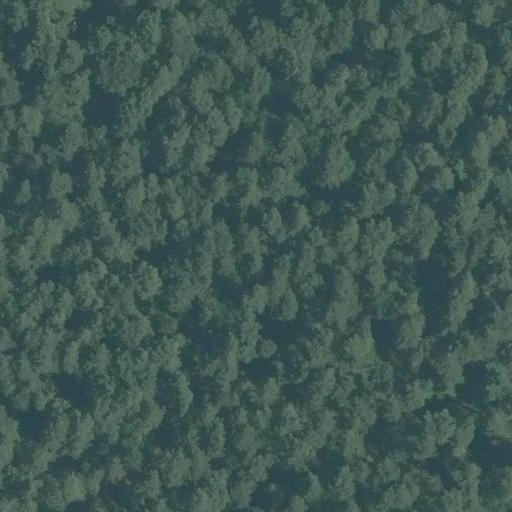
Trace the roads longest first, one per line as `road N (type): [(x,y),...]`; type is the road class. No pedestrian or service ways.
road 1 (track): [(0,82),(268,511)]
road 2 (track): [(385,511),(475,463),(511,478)]
